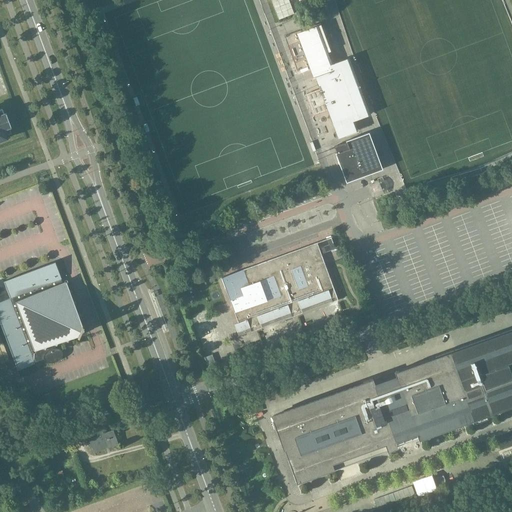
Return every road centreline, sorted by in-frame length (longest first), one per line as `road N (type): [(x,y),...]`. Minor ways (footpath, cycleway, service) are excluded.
road 1 (secondary): [(215,511),(95,188)]
road 2 (secondary): [(68,115),(25,0)]
